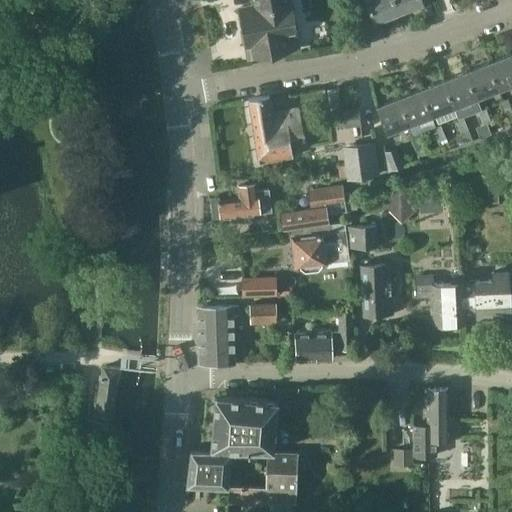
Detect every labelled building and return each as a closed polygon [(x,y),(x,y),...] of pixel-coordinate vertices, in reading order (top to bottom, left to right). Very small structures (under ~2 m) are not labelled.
[(240,8),(242,21),(291,12),(289,0),(252,0),(254,6),(240,8)] [(399,13),(393,0),(366,0),(375,22),(399,13)] [(393,0),(399,13),(423,3),(421,0),(393,0)] [(246,44),(248,58),(298,50),(291,12),(242,21),(243,28),(240,29),(242,45),(246,44)] [(485,64),(496,91),(511,84),(511,56),(511,54),(485,64)] [(485,64),(463,72),(474,100),(496,91),(485,64)] [(463,72),(440,81),(451,109),(474,100),(463,72)] [(440,81),(418,90),(429,118),(451,109),(440,81)] [(418,90),(398,98),(409,125),(429,118),(418,90)] [(270,96),(249,99),(259,162),(293,156),(290,141),(305,139),(300,110),(301,110),(301,109),(273,113),(270,96)] [(377,106),(388,133),(409,125),(398,98),(377,106)] [(511,109),(508,98),(500,101),(505,115),(511,112),(511,109)] [(345,126),(360,124),(358,107),(343,110),(345,126)] [(485,107),(478,110),(483,124),(491,121),(485,107)] [(463,116),(455,119),(460,133),(468,130),(463,116)] [(441,125),(433,128),(438,142),(446,139),(441,125)] [(413,135),(410,137),(418,156),(426,153),(419,135),(418,133),(413,135)] [(376,141),(342,145),(346,179),(380,175),(376,141)] [(396,143),(391,145),(383,148),(390,166),(399,162),(397,158),(401,156),(396,143)] [(504,172),(480,173),(482,200),(505,199),(504,172)] [(240,199),(219,201),(219,198),(212,198),(211,207),(213,219),(230,217),(231,223),(248,221),(248,215),(271,212),(269,189),(256,191),(255,184),(239,186),(240,199)] [(343,191),(342,185),(313,189),(316,208),(279,213),(282,230),(290,229),(291,234),(304,232),(303,227),(329,223),(326,206),(344,203),(343,191)] [(410,188),(390,189),(390,206),(411,204),(410,188)] [(329,233),(291,236),(293,250),(290,250),(291,260),(294,259),(294,263),(297,263),(298,267),(303,270),(316,268),(320,264),(319,260),(347,257),(346,220),(329,223),(329,233)] [(348,247),(378,245),(378,244),(376,244),(375,224),(347,226),(347,227),(348,227),(348,245),(348,247)] [(361,313),(381,312),(391,312),(391,314),(393,314),(390,261),(389,261),(389,264),(360,265),(360,266),(362,266),(364,312),(361,312),(361,313)] [(462,272),(462,273),(465,322),(465,317),(510,315),(507,270),(491,271),(491,279),(463,280),(462,272)] [(465,322),(462,273),(450,273),(450,281),(434,282),(433,274),(415,275),(416,296),(432,295),(434,323),(465,322)] [(275,278),(242,278),(242,296),(275,296),(275,278)] [(276,303),(250,304),(250,323),(276,322),(276,303)] [(199,363),(235,362),(233,306),(197,307),(199,363)] [(338,310),(338,331),(295,332),(296,360),(331,359),(331,348),(353,347),(352,310),(338,310)] [(119,369),(103,366),(95,417),(100,418),(101,415),(111,416),(119,369)] [(427,389),(427,427),(412,427),(412,440),(413,454),(434,454),(434,441),(448,441),(448,440),(454,440),(453,418),(447,418),(447,389),(427,389)] [(278,401),(215,396),(211,450),(231,450),(269,451),(273,451),(278,401)] [(409,456),(409,440),(388,441),(388,456),(409,456)] [(102,445),(93,444),(90,460),(100,461),(102,445)] [(211,450),(191,449),(187,483),(228,484),(229,479),(231,450),(211,450)] [(273,451),(269,451),(267,484),(228,484),(228,502),(295,504),(297,452),(273,451)]
